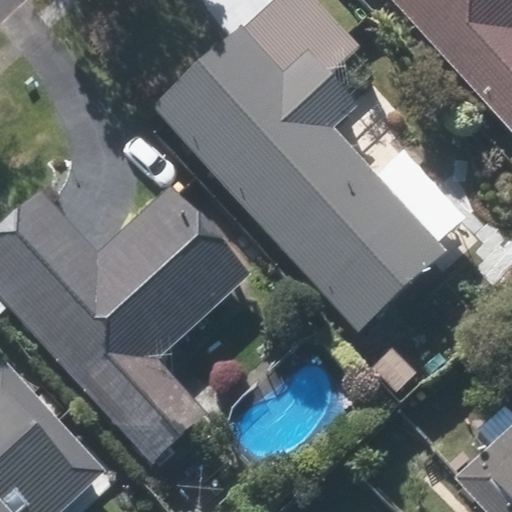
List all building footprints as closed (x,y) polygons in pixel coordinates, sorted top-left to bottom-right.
[(301,0),(271,0),(143,115),(346,342),(464,236),(401,165),(374,189),(328,137),(348,119),(322,90),(355,60),(301,0)] [(511,0),(369,0),(508,148),(511,144),(511,0)] [(36,197),(0,230),(0,325),(140,475),(194,424),(148,374),(243,285),(159,196),(94,258),(36,197)] [(0,511),(65,511),(99,480),(0,375),(0,511)] [(511,511),(511,424),(440,489),(459,511),(511,511)]
